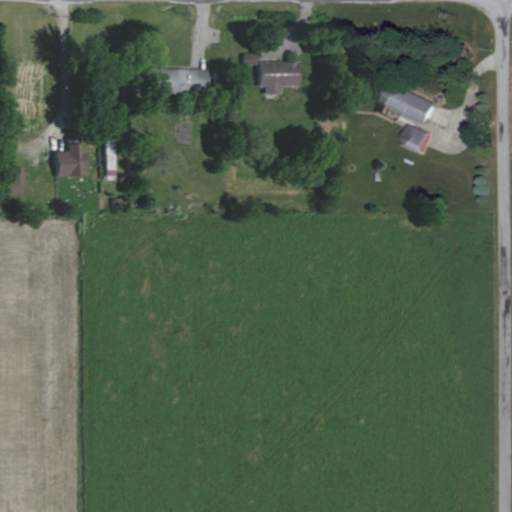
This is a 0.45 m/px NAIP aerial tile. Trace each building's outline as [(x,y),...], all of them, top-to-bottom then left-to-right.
[(293,61),(253,62),(254,86),(260,86),(260,94),(276,93),(276,86),(294,85),(293,61)] [(143,67),(142,91),(200,92),(201,68),(143,67)] [(432,104),(386,84),(377,104),(423,124),(432,104)] [(427,131),(405,125),(399,146),(421,152),(427,131)] [(50,176),(78,174),(76,142),(61,143),(62,150),(49,150),(50,176)] [(3,166),(4,194),(17,194),(16,166),(3,166)]
